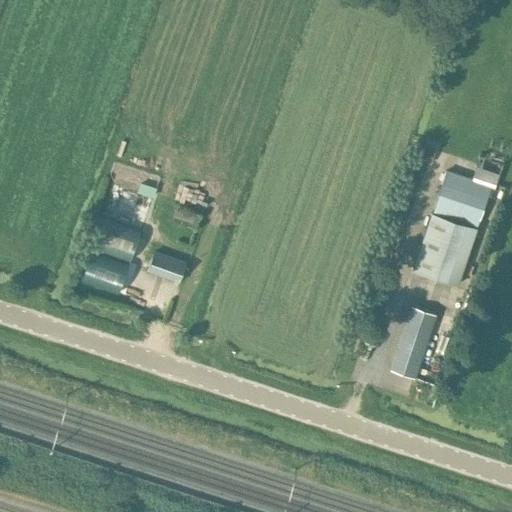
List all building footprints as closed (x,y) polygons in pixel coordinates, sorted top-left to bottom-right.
[(445,170),(438,191),(483,206),(490,185),(445,170)] [(431,212),(412,269),(457,284),(476,227),(431,212)] [(123,237),(100,228),(96,238),(120,247),(123,237)] [(153,251),(147,268),(178,280),(185,263),(153,251)] [(403,330),(390,369),(414,377),(427,337),(434,313),(411,306),(403,330)]
